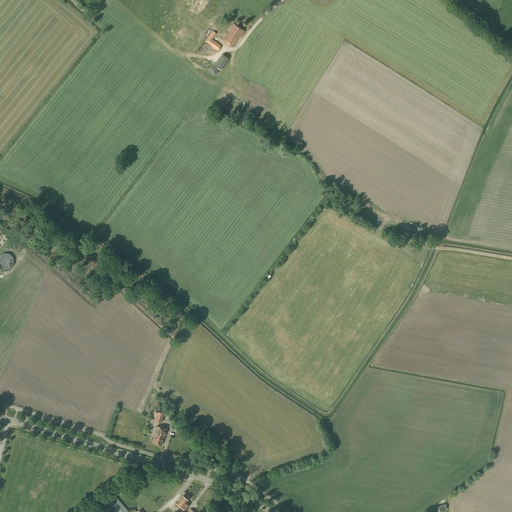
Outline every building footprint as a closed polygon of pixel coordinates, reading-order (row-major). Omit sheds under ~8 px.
[(241,37),(244,32),(233,23),(228,31),(228,32),(223,40),(233,47),(240,36),(241,37)] [(212,31),(205,41),(211,46),(214,41),(212,39),(216,34),(212,31)] [(214,66),(220,70),(229,59),(222,54),(214,66)] [(405,236),(405,231),(403,231),(403,229),(392,227),(385,226),(384,231),(392,232),(391,234),(396,235),(395,239),(399,240),(400,235),(402,236),(405,236)] [(161,423),(164,413),(155,410),(152,420),(161,423)] [(164,440),(167,429),(157,426),(154,437),(155,437),(153,443),(161,445),(163,439),(164,440)] [(114,511),(125,511),(128,511),(115,495),(106,502),(114,511)] [(189,505),(186,503),(189,500),(183,495),(177,503),(176,502),(173,506),(176,508),(178,505),(182,508),(182,509),(185,511),(189,505)]
